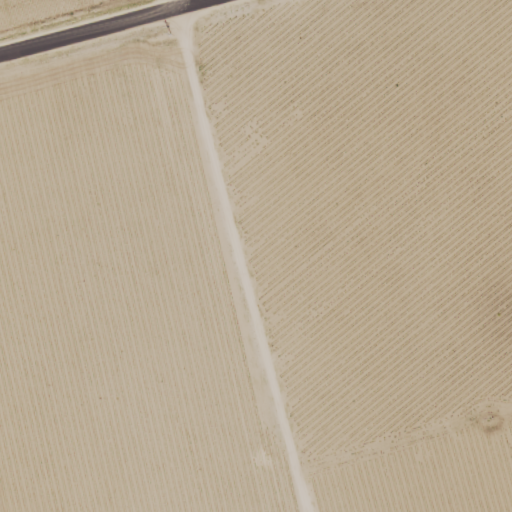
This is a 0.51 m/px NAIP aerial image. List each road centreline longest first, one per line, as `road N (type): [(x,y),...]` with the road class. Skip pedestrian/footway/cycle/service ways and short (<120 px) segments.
road 1 (track): [(318,511),(174,0)]
road 2 (residential): [(0,56),(210,0)]
